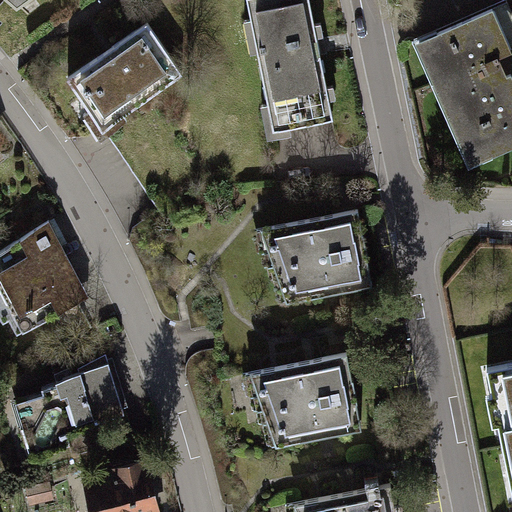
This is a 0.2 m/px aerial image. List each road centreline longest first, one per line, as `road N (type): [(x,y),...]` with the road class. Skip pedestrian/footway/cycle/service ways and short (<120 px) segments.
road 1 (residential): [(0,85),(60,164),(185,433),(202,511)]
road 2 (residential): [(408,218),(463,511)]
road 3 (residential): [(366,0),(408,218)]
